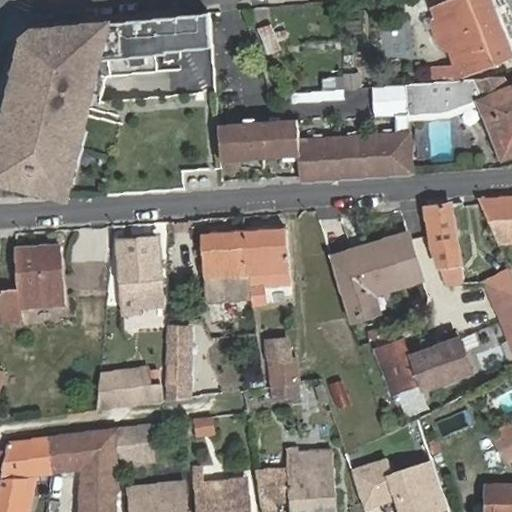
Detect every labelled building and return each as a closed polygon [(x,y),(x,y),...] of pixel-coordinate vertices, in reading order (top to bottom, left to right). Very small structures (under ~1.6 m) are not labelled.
[(511,51),(490,0),(450,0),(433,8),(436,17),(435,20),(434,22),(433,26),(433,29),(434,32),(441,46),(443,48),(445,49),(447,50),(450,50),(456,66),(433,68),(434,79),(466,76),(511,58),(511,51)] [(0,144),(0,181),(66,197),(74,162),(69,161),(77,129),(82,131),(99,60),(212,47),(209,12),(33,30),(25,37),(20,58),(25,59),(20,79),(15,78),(7,111),(12,112),(4,145),(0,144)] [(503,76),(377,86),(379,114),(455,110),(463,106),(491,166),(511,156),(511,83),(507,85),(503,76)] [(344,89),(281,94),(282,105),(344,100),(344,89)] [(415,173),(411,135),(299,142),(298,122),(219,128),(222,161),(300,156),(303,183),(415,173)] [(511,198),(480,200),(489,221),(511,219),(511,198)] [(464,285),(452,205),(426,209),(432,249),(445,286),(464,285)] [(511,219),(489,221),(510,269),(511,274),(511,219)] [(291,282),(286,228),(245,230),(252,296),(253,305),(263,303),(261,285),(291,282)] [(245,230),(202,234),(207,300),(252,296),(245,230)] [(332,259),(352,322),(381,314),(375,296),(422,280),(407,234),(332,259)] [(119,240),(125,314),(141,312),(140,306),(162,304),(158,237),(119,240)] [(0,289),(0,321),(22,320),(22,308),(65,304),(61,244),(18,248),(20,288),(0,289)] [(511,274),(510,269),(484,280),(511,344),(511,274)] [(186,366),(186,327),(168,327),(166,400),(176,399),(176,381),(188,382),(188,366),(186,366)] [(404,337),(377,346),(391,389),(417,379),(420,384),(468,366),(458,337),(410,355),(404,337)] [(286,341),(266,343),(272,386),(292,383),(286,341)] [(103,375),(101,406),(160,397),(159,383),(148,383),(146,368),(103,375)] [(197,434),(216,432),(214,417),(196,419),(197,434)] [(119,454),(123,454),(123,462),(155,458),(151,423),(120,427),(119,454)] [(511,423),(491,434),(507,463),(511,460),(511,423)] [(115,511),(119,454),(120,427),(49,437),(46,473),(83,469),(81,511),(115,511)] [(49,437),(11,442),(9,451),(3,478),(0,493),(0,511),(29,511),(38,474),(46,473),(49,437)] [(288,468),(254,470),(260,511),(275,511),(274,500),(290,499),(291,511),(334,511),(331,453),(298,454),(297,447),(287,448),(288,468)] [(0,476),(3,478),(9,451),(0,448),(0,476)] [(393,473),(388,459),(352,471),(364,506),(397,495),(403,511),(433,511),(450,506),(435,459),(393,473)] [(203,465),(192,467),(197,511),(251,511),(248,476),(205,482),(203,465)] [(186,511),(183,481),(128,490),(131,511),(186,511)] [(511,511),(511,483),(488,483),(487,511),(511,511)]
